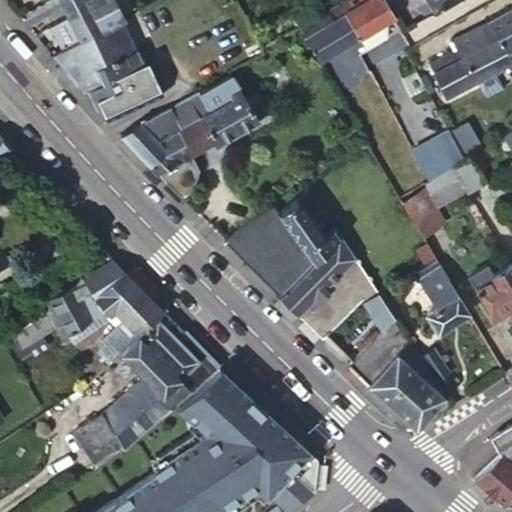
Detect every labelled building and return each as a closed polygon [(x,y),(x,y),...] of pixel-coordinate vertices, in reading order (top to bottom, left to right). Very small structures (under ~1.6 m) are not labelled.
[(57,0),(60,4),(66,16),(87,4),(85,0),(57,0)] [(78,36),(121,15),(113,0),(85,0),(87,4),(66,16),(72,26),(77,37),(78,36)] [(203,0),(209,10),(228,0),(203,0)] [(336,0),(298,22),(319,58),(357,35),(336,0)] [(336,0),(357,35),(383,20),(391,16),(382,0),(336,0)] [(382,0),(391,16),(404,8),(399,0),(382,0)] [(429,0),(435,8),(448,0),(429,0)] [(511,4),(487,18),(509,59),(511,65),(511,4)] [(92,66),(136,46),(121,15),(78,36),(77,37),(84,50),(92,66)] [(509,59),(487,18),(451,38),(455,47),(428,63),(431,67),(430,68),(444,95),(476,77),(486,95),(503,85),(494,68),(509,59)] [(383,20),(357,35),(364,47),(385,34),(387,27),(383,20)] [(86,68),(92,66),(84,50),(77,37),(71,41),(86,68)] [(88,94),(90,100),(97,97),(104,111),(158,85),(144,58),(142,59),(136,46),(92,66),(99,80),(86,87),(88,94)] [(236,81),(229,70),(197,88),(207,106),(198,112),(199,115),(179,129),(190,152),(210,140),(212,142),(232,130),(256,116),(255,115),(267,108),(253,84),(241,91),(236,81)] [(345,70),(336,74),(343,86),(351,82),(345,70)] [(387,106),(377,85),(363,93),(374,112),(387,106)] [(207,106),(197,88),(176,100),(140,118),(118,134),(129,145),(148,165),(165,149),(158,140),(179,129),(199,115),(198,112),(207,106)] [(444,124),(431,92),(394,107),(408,139),(444,124)] [(465,121),(449,129),(463,154),(479,146),(465,121)] [(511,122),(500,131),(508,145),(511,142),(511,122)] [(175,160),(190,152),(179,129),(158,140),(165,149),(148,165),(161,177),(176,164),(175,160)] [(457,160),(462,156),(449,130),(411,150),(426,178),(431,176),(457,160)] [(0,138),(0,154),(9,149),(0,138)] [(200,168),(190,152),(175,160),(176,164),(161,177),(182,199),(200,168)] [(426,178),(422,181),(424,186),(428,192),(457,176),(466,189),(483,179),(467,153),(462,156),(457,160),(431,176),(426,178)] [(424,186),(400,200),(420,235),(443,222),(435,207),(466,189),(457,176),(428,192),(424,186)] [(277,209),(271,202),(222,237),(251,266),(276,291),(336,233),(330,225),(331,222),(308,186),(277,209)] [(338,231),(336,233),(276,291),(296,311),(298,313),(336,273),(353,254),(338,231)] [(432,255),(424,241),(414,248),(421,262),(432,255)] [(375,288),(353,254),(336,273),(354,301),(361,297),(375,288)] [(136,286),(109,259),(79,276),(74,283),(42,303),(46,312),(55,328),(62,323),(69,333),(104,311),(114,321),(98,336),(98,344),(111,356),(119,349),(152,316),(159,309),(136,286)] [(436,330),(465,311),(434,259),(421,268),(431,286),(423,291),(430,307),(424,311),(436,330)] [(508,307),(511,304),(511,265),(510,261),(473,284),(488,312),(505,301),(508,307)] [(336,273),(298,313),(320,334),(352,301),(354,301),(336,273)] [(393,281),(377,291),(403,331),(407,335),(408,339),(416,334),(400,308),(407,304),(393,281)] [(377,291),(375,288),(361,297),(379,327),(388,340),(403,331),(377,291)] [(491,317),(508,307),(505,301),(488,312),(491,317)] [(55,328),(46,312),(10,333),(19,349),(25,345),(41,336),(55,328)] [(109,428),(126,445),(174,401),(200,377),(214,365),(182,333),(177,339),(164,326),(152,316),(119,349),(142,374),(99,412),(109,428)] [(379,327),(346,361),(351,366),(365,381),(394,349),(388,340),(379,327)] [(394,349),(407,335),(403,331),(388,340),(394,349)] [(413,366),(442,393),(408,339),(407,335),(394,349),(413,366)] [(41,336),(25,345),(32,355),(47,346),(41,336)] [(371,386),(384,397),(413,366),(394,349),(365,381),(371,386)] [(207,511),(252,482),(282,511),(307,494),(311,459),(310,457),(295,443),(255,405),(226,377),(214,365),(200,377),(174,401),(197,426),(200,433),(149,467),(152,472),(91,511),(207,511)] [(384,397),(414,425),(442,393),(413,366),(384,397)] [(118,444),(121,448),(126,445),(109,428),(99,412),(94,416),(72,431),(91,460),(118,444)] [(511,440),(497,450),(511,463),(511,440)] [(484,487),(502,502),(511,489),(511,463),(497,450),(471,476),(484,487)] [(511,510),(511,489),(502,502),(511,510)]
